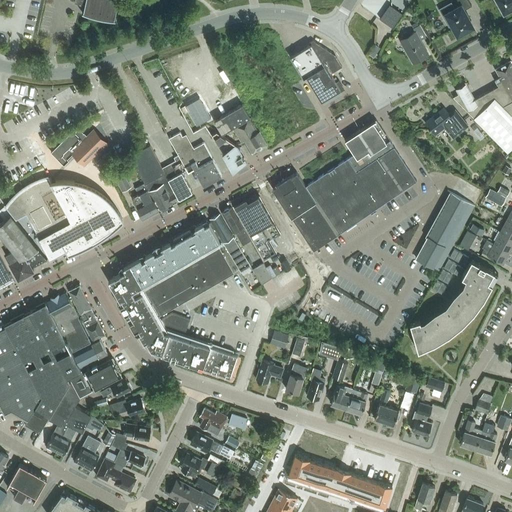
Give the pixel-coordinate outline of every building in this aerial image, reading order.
[(82,12),(93,16),(104,19),(115,20),(115,19),(114,19),(118,0),(74,0),(74,2),(78,4),(84,6),(83,12),(82,11),(82,12)] [(468,0),(457,0),(461,5),(455,8),(454,8),(452,9),(443,14),(449,25),(450,25),(448,22),(450,21),(457,34),(459,33),(460,36),(467,32),(466,29),(473,26),(469,19),(471,19),(466,11),(465,12),(464,9),(472,5),(468,0)] [(511,0),(497,0),(504,12),(511,6),(511,0)] [(390,4),(380,18),(393,27),(402,13),(390,4)] [(412,24),(413,28),(415,31),(400,40),(413,62),(429,54),(420,39),(426,36),(417,21),(412,24)] [(313,40),(309,42),(310,44),(290,56),(304,78),(307,76),(321,100),(340,89),(332,75),(330,73),(342,66),(337,57),(331,52),(313,40)] [(369,53),(373,56),(380,47),(376,43),(369,53)] [(454,97),(474,118),(507,151),(511,146),(511,62),(511,60),(495,68),(501,78),(496,80),(499,86),(475,99),(466,83),(456,89),(459,94),(455,97),(454,96),(453,97),(454,97)] [(37,93),(38,84),(12,82),(11,91),(37,93)] [(199,97),(185,105),(197,125),(211,117),(199,97)] [(257,105),(261,114),(273,109),(268,99),(257,105)] [(259,130),(258,130),(242,103),(215,119),(214,116),(207,120),(209,123),(208,124),(210,125),(210,126),(234,142),(240,139),(241,141),(245,139),(252,152),(257,149),(267,143),(259,130)] [(450,114),(444,107),(425,122),(434,134),(444,126),(453,137),(468,125),(456,110),(450,114)] [(306,185),(338,233),(345,229),(355,222),(417,180),(390,139),(387,141),(382,135),(385,133),(376,119),(345,139),(354,153),(306,185)] [(51,151),(64,165),(69,160),(67,158),(72,153),(84,165),(85,165),(84,165),(107,142),(108,143),(108,142),(94,128),(93,128),(94,129),(86,136),(83,133),(84,132),(77,125),(51,151)] [(178,154),(186,168),(188,171),(194,168),(203,184),(222,174),(217,165),(204,141),(190,149),(180,131),(169,137),(178,154)] [(237,145),(216,131),(212,134),(228,159),(227,160),(233,169),(247,162),(246,160),(245,158),(244,159),(241,155),(243,154),(237,145)] [(165,172),(162,167),(150,144),(130,155),(138,169),(154,199),(155,198),(160,207),(160,208),(178,198),(177,198),(164,172),(165,172)] [(175,159),(162,167),(165,172),(166,174),(179,198),(192,190),(182,171),(186,168),(178,154),(174,157),(175,159)] [(503,171),(508,173),(511,167),(506,165),(503,171)] [(314,250),(338,233),(306,185),(297,171),(272,188),(314,250)] [(115,181),(117,180),(119,184),(119,185),(120,185),(122,190),(131,186),(125,175),(120,177),(118,172),(114,174),(112,175),(113,177),(115,181)] [(0,196),(6,206),(16,219),(27,213),(50,257),(66,249),(69,254),(75,251),(77,250),(82,248),(84,247),(86,246),(90,244),(94,242),(94,241),(93,240),(95,240),(97,239),(99,239),(100,238),(102,237),(101,235),(103,235),(105,234),(106,234),(108,233),(109,232),(108,230),(111,229),(113,228),(115,227),(116,226),(118,225),(120,223),(122,221),(123,220),(118,210),(113,203),(106,196),(99,191),(91,186),(83,183),(78,182),(74,181),(66,180),(59,180),(51,181),(48,176),(39,178),(31,182),(23,187),(16,193),(11,198),(6,205),(0,195),(0,196)] [(144,182),(139,185),(135,187),(139,193),(132,197),(138,207),(137,208),(142,217),(159,208),(154,199),(153,199),(144,182)] [(509,190),(500,185),(497,191),(506,195),(509,190)] [(489,189),(485,196),(501,204),(505,197),(489,189)] [(416,257),(439,270),(474,204),(452,192),(416,257)] [(264,258),(276,251),(269,239),(280,232),(259,195),(248,202),(246,198),(234,205),(264,258)] [(241,235),(238,236),(243,244),(251,240),(239,219),(231,206),(229,208),(227,207),(225,209),(224,211),(222,212),(233,231),(237,229),(241,235)] [(251,265),(233,236),(233,235),(220,213),(210,218),(224,241),(223,241),(241,271),(251,265)] [(47,259),(38,248),(11,214),(3,219),(0,215),(0,233),(13,250),(6,254),(11,262),(10,262),(19,278),(33,270),(32,268),(47,259)] [(511,222),(506,220),(500,231),(511,237),(511,222)] [(231,374),(238,354),(178,334),(179,332),(185,334),(190,318),(173,312),(159,320),(157,317),(157,316),(234,272),(216,241),(220,239),(209,221),(204,223),(203,221),(195,226),(194,225),(169,239),(169,240),(162,245),(161,244),(152,249),(153,250),(145,254),(144,253),(119,268),(121,272),(108,279),(119,298),(117,299),(137,333),(139,332),(144,341),(146,339),(151,347),(162,351),(161,353),(185,361),(185,359),(189,360),(189,362),(198,365),(199,363),(203,365),(202,367),(212,370),(213,368),(217,369),(216,371),(226,374),(226,372),(231,374)] [(470,229),(476,232),(479,226),(473,223),(470,229)] [(511,237),(500,231),(494,242),(510,251),(511,247),(511,237)] [(510,251),(494,242),(487,254),(503,263),(510,251)] [(0,282),(11,276),(10,275),(11,275),(0,254),(0,282)] [(464,265),(467,261),(469,257),(464,254),(462,258),(459,262),(464,265)] [(476,309),(480,304),(483,299),(498,273),(471,258),(462,276),(465,278),(463,284),(454,293),(446,304),(435,311),(424,319),(421,320),(420,319),(410,322),(418,349),(418,350),(423,348),(427,346),(431,345),(436,342),(446,336),(454,330),(459,326),(463,323),(469,316),(476,309)] [(285,270),(291,266),(286,259),(281,262),(285,270)] [(263,262),(253,268),(262,283),(271,277),(272,277),(263,262)] [(91,306),(80,284),(69,289),(81,312),(91,307),(91,306)] [(47,301),(51,310),(58,323),(63,335),(73,352),(74,352),(92,343),(91,341),(66,291),(47,301)] [(33,308),(67,376),(81,369),(72,352),(58,324),(58,323),(51,310),(51,311),(46,301),(43,303),(33,308)] [(105,333),(91,307),(81,312),(82,315),(81,315),(94,339),(94,340),(105,333)] [(44,392),(33,410),(25,423),(40,432),(48,417),(52,411),(70,380),(71,380),(80,396),(92,390),(91,388),(95,386),(88,372),(84,374),(81,369),(67,376),(32,308),(30,310),(8,321),(44,392)] [(32,410),(33,410),(44,392),(8,321),(0,324),(0,401),(4,409),(6,414),(11,411),(27,420),(32,410)] [(270,342),(285,347),(289,333),(274,328),(270,342)] [(297,337),(292,352),(300,355),(305,340),(297,337)] [(108,353),(100,339),(92,343),(74,352),(81,366),(108,353)] [(322,340),(319,353),(337,359),(341,347),(322,340)] [(107,359),(97,364),(96,363),(91,365),(92,367),(86,370),(88,372),(95,386),(119,374),(122,372),(121,370),(116,361),(113,356),(107,359)] [(273,364),(274,362),(263,358),(256,378),(267,382),(271,372),(280,376),(283,367),(273,364)] [(375,372),(379,363),(365,358),(362,367),(375,372)] [(344,361),(338,359),(332,375),(339,377),(344,361)] [(291,373),(291,372),(286,388),(298,392),(303,377),(304,378),(307,369),(299,366),(299,364),(294,362),(291,373)] [(325,379),(319,377),(321,370),(321,369),(314,366),(310,378),(312,379),(307,395),(318,398),(322,387),(323,387),(325,380),(325,379)] [(410,374),(405,388),(417,392),(421,378),(410,374)] [(429,376),(426,385),(434,388),(435,385),(442,387),(444,381),(429,376)] [(126,377),(101,391),(103,395),(114,390),(117,396),(131,388),(126,377)] [(68,424),(71,425),(81,408),(75,405),(80,397),(71,380),(49,417),(58,422),(54,430),(46,444),(46,446),(52,449),(53,448),(55,449),(68,424)] [(353,388),(344,385),(338,383),(335,390),(331,402),(346,408),(353,388)] [(368,393),(353,388),(346,408),(362,413),(366,400),(368,393)] [(380,399),(388,401),(391,391),(383,388),(380,399)] [(132,399),(126,401),(125,399),(110,404),(113,414),(128,409),(130,415),(136,414),(136,412),(145,410),(141,397),(132,400),(132,399)] [(106,398),(95,401),(96,406),(108,402),(106,398)] [(490,402),(478,398),(475,408),(487,412),(490,402)] [(412,429),(413,429),(413,431),(425,435),(425,433),(428,434),(431,423),(432,422),(425,420),(426,414),(429,415),(432,405),(420,401),(416,411),(415,410),(413,418),(415,419),(412,429)] [(399,409),(379,403),(375,417),(394,423),(396,417),(399,418),(401,410),(399,409)] [(207,428),(217,434),(225,420),(229,421),(229,422),(244,427),(247,417),(232,412),(230,418),(227,417),(227,416),(216,410),(215,413),(204,407),(200,415),(204,417),(200,424),(207,428)] [(64,454),(71,440),(71,439),(77,428),(82,431),(91,414),(81,408),(71,425),(68,424),(55,449),(57,451),(63,455),(64,454)] [(92,413),(86,425),(92,429),(94,426),(100,430),(103,424),(92,413)] [(496,425),(507,429),(511,418),(501,414),(496,425)] [(465,430),(464,430),(460,443),(476,448),(480,435),(482,429),(474,427),(475,421),(468,419),(465,430)] [(142,425),(126,422),(125,422),(124,433),(133,435),(133,437),(139,438),(140,437),(149,439),(151,427),(142,426),(142,425)] [(490,432),(482,429),(476,448),(491,453),(495,440),(497,433),(491,431),(490,432)] [(109,444),(115,434),(109,431),(103,441),(109,444)] [(127,442),(128,442),(125,441),(127,434),(116,431),(114,438),(127,442)] [(206,451),(209,446),(230,457),(234,450),(223,444),(223,445),(212,439),(213,438),(205,434),(204,435),(196,431),(191,442),(198,445),(197,446),(206,451)] [(237,447),(240,441),(229,435),(226,441),(237,447)] [(81,463),(83,464),(96,438),(92,436),(86,447),(82,445),(74,459),(74,460),(80,464),(81,463)] [(99,454),(95,452),(101,441),(96,438),(83,464),(85,465),(84,466),(91,470),(92,468),(99,454)] [(124,450),(127,442),(114,438),(111,444),(120,448),(115,460),(124,465),(127,459),(130,461),(132,461),(141,465),(145,457),(131,450),(130,452),(124,450)] [(4,467),(3,464),(9,456),(0,450),(0,470),(2,469),(4,467)] [(195,476),(196,474),(197,471),(199,472),(202,465),(208,468),(207,470),(215,474),(220,464),(212,460),(212,461),(203,456),(202,459),(196,456),(195,456),(187,452),(181,463),(184,464),(182,469),(195,476)] [(332,488),(339,467),(336,467),(310,459),(310,458),(295,453),(288,474),(332,488)] [(110,472),(118,476),(115,482),(130,489),(135,478),(121,471),(120,472),(116,470),(119,464),(123,466),(124,465),(105,456),(96,474),(96,475),(97,474),(107,478),(110,472)] [(256,458),(247,476),(255,480),(264,463),(256,458)] [(33,500),(34,501),(47,478),(38,473),(39,472),(29,467),(29,468),(20,463),(7,486),(8,486),(10,481),(36,496),(33,500)] [(351,472),(349,471),(339,467),(332,488),(342,492),(386,506),(392,485),(377,480),(377,481),(351,472)] [(213,493),(216,486),(199,476),(195,483),(213,493)] [(177,509),(181,511),(189,511),(192,506),(193,506),(196,501),(211,510),(218,498),(201,490),(200,491),(177,479),(170,492),(175,495),(174,496),(181,500),(177,509)] [(418,497),(414,506),(421,509),(424,499),(430,501),(435,485),(423,481),(417,497),(418,497)] [(290,511),(298,497),(279,487),(265,511),(290,511)] [(452,509),(457,493),(446,489),(440,505),(438,511),(436,511),(445,511),(447,507),(452,509)] [(22,500),(25,495),(17,490),(14,496),(22,500)] [(111,511),(103,508),(101,511),(96,509),(97,508),(85,502),(84,504),(77,500),(78,498),(67,492),(66,494),(62,492),(47,511),(111,511)] [(460,511),(479,511),(483,503),(467,496),(460,511)]
